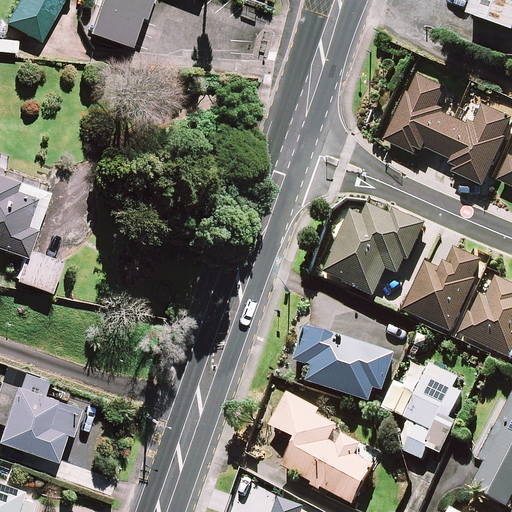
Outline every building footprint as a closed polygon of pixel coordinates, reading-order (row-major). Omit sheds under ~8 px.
[(60,0),(17,0),(5,23),(39,41),(60,0)] [(146,0),(97,0),(87,32),(126,45),(137,16),(141,17),(146,0)] [(511,0),(481,0),(474,20),(511,34),(511,0)] [(511,117),(486,106),(478,124),(470,120),(468,125),(445,114),(447,109),(440,106),(448,89),(416,75),(386,141),(415,154),(418,156),(421,150),(427,153),(429,149),(453,160),(450,165),(457,168),(455,173),(462,175),(486,187),(511,129),(511,117)] [(511,155),(500,183),(511,187),(511,155)] [(0,248),(23,256),(15,280),(49,292),(59,261),(26,250),(47,192),(0,175),(0,248)] [(387,271),(399,277),(405,262),(409,264),(425,227),(394,213),(392,218),(368,208),(363,219),(351,214),(324,276),(375,299),(387,271)] [(474,280),(481,263),(454,251),(448,265),(444,263),(440,272),(426,266),(404,313),(452,335),(476,281),(474,280)] [(480,296),(472,314),(468,312),(457,338),(464,341),(511,361),(511,286),(495,279),(486,299),(480,296)] [(395,357),(308,329),(297,363),(314,369),(308,385),(370,404),(375,391),(383,394),(395,357)] [(458,379),(431,367),(405,420),(418,426),(404,453),(422,462),(428,450),(441,456),(455,426),(449,422),(462,395),(452,391),(458,379)] [(46,382),(22,374),(18,387),(0,382),(0,422),(2,423),(0,428),(0,441),(54,460),(63,433),(69,435),(78,408),(42,395),(46,382)] [(408,389),(394,382),(381,410),(394,417),(408,389)] [(322,413),(288,395),(271,428),(297,442),(283,468),(353,506),(373,467),(355,458),(361,446),(337,433),(340,429),(319,418),(322,413)] [(511,398),(467,487),(475,492),(507,508),(511,498),(511,398)] [(29,511),(35,497),(0,484),(0,511),(29,511)]
